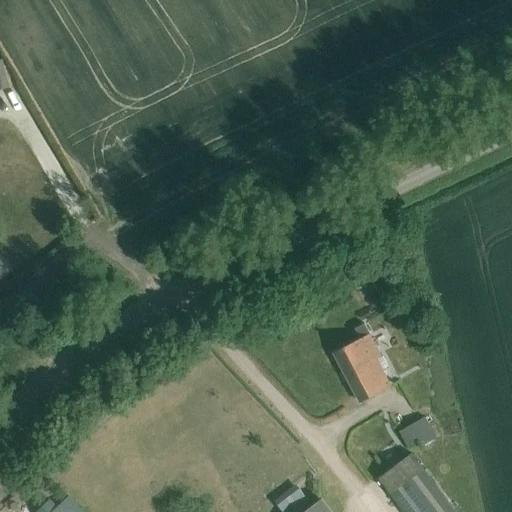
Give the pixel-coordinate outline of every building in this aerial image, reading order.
[(1,60),(0,59),(0,90),(9,89),(1,60)] [(333,354),(357,401),(388,386),(375,361),(380,358),(364,328),(357,332),(361,339),(333,354)] [(432,416),(406,424),(413,445),(438,437),(432,416)] [(381,476),(393,492),(407,511),(455,511),(412,454),(381,476)] [(276,498),(287,511),(291,511),(312,497),(299,480),(276,498)] [(82,511),(68,497),(52,511),(82,511)] [(329,511),(320,500),(304,511),(329,511)]
